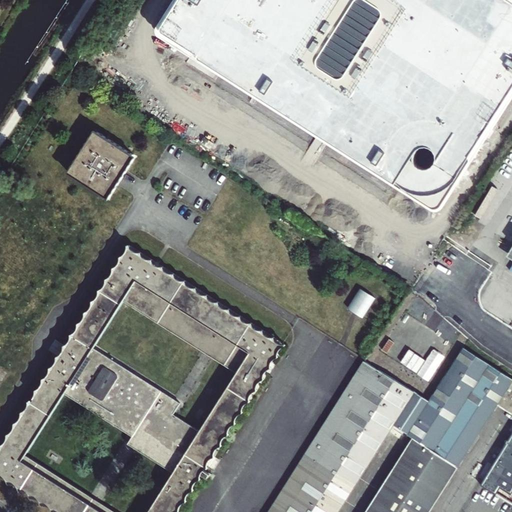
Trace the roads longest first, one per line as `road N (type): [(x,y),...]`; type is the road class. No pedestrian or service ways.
road 1 (unknown): [(426,66),(355,177),(339,183),(148,58),(150,41),(178,0)]
road 2 (unknown): [(361,19),(279,145)]
road 3 (unknown): [(393,42),(312,167)]
road 4 (unknown): [(317,14),(246,124)]
road 5 (unknown): [(278,0),(212,101)]
